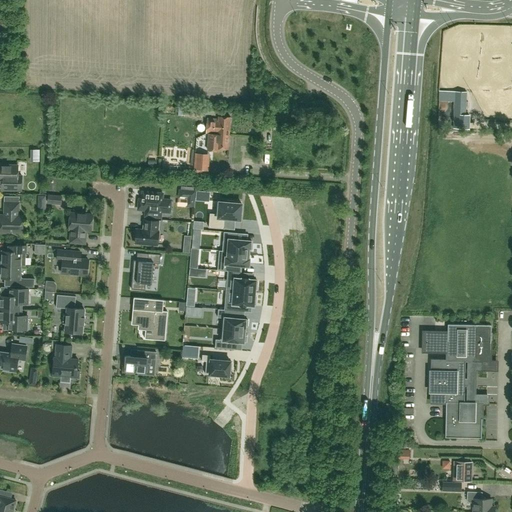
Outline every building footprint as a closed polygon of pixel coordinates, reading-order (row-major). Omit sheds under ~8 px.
[(470,60),(463,60),(464,81),(471,81),(470,60)] [(455,91),(454,128),(468,129),(469,115),(465,115),(466,92),(455,91)] [(185,107),(185,116),(202,117),(202,108),(185,107)] [(207,119),(206,133),(218,134),(218,135),(229,135),(230,117),(219,116),(219,119),(207,119)] [(218,134),(206,133),(206,134),(209,134),(208,150),(220,151),(220,149),(229,149),(229,135),(218,135),(218,134)] [(186,138),(185,147),(193,148),(194,139),(186,138)] [(196,161),(195,174),(207,175),(208,162),(196,161)] [(0,181),(1,181),(1,190),(22,190),(22,176),(18,176),(18,166),(0,165),(0,181)] [(193,206),(194,192),(180,191),(180,197),(188,197),(187,205),(193,206)] [(209,201),(209,192),(197,191),(196,200),(209,201)] [(146,210),(145,216),(161,217),(161,212),(165,212),(166,200),(162,199),(163,194),(142,192),(142,199),(139,199),(139,200),(140,200),(139,209),(138,209),(138,210),(146,210)] [(47,204),(61,205),(62,196),(48,195),(47,204)] [(209,214),(208,228),(223,229),(224,219),(239,220),(241,204),(233,204),(233,201),(226,201),(226,203),(218,202),(217,215),(209,214)] [(18,216),(19,203),(5,203),(4,216),(0,216),(0,232),(22,232),(22,216),(18,216)] [(91,231),(92,215),(70,213),(69,229),(71,229),(70,242),(85,244),(86,231),(91,231)] [(134,239),(136,239),(135,243),(157,245),(159,231),(158,231),(159,221),(144,220),(144,227),(144,230),(136,229),(136,231),(134,231),(134,239)] [(222,250),(222,251),(249,253),(250,248),(251,248),(251,240),(237,239),(238,233),(224,232),(222,250)] [(26,266),(26,246),(7,245),(7,251),(2,251),(2,253),(0,252),(0,261),(2,262),(2,265),(21,265),(26,266)] [(87,275),(88,260),(73,259),(73,252),(58,250),(57,260),(63,260),(62,273),(87,275)] [(219,250),(218,270),(227,271),(234,271),(235,265),(249,266),(250,258),(249,258),(249,253),(222,251),(222,250),(219,250)] [(132,260),(129,289),(143,290),(144,283),(150,284),(152,263),(158,264),(158,254),(146,253),(146,261),(132,260)] [(21,265),(2,265),(1,267),(0,267),(0,276),(1,277),(1,278),(13,279),(13,286),(34,287),(34,279),(22,278),(20,276),(21,265)] [(197,277),(198,269),(190,268),(189,276),(197,277)] [(227,271),(226,290),(254,292),(255,289),(257,289),(257,281),(255,280),(256,279),(254,279),(248,279),(248,278),(242,278),(243,272),(234,271),(227,271)] [(0,309),(22,310),(22,304),(28,304),(28,289),(9,288),(9,296),(1,296),(0,298),(0,306),(0,307),(0,309)] [(193,306),(195,288),(188,288),(186,306),(193,306)] [(226,290),(224,309),(238,310),(239,311),(240,306),(246,306),(246,305),(251,305),(253,305),(253,304),(255,305),(256,296),(254,296),(254,292),(226,290)] [(77,333),(82,333),(83,325),(84,325),(84,324),(84,318),(85,317),(83,317),(84,309),(74,308),(74,304),(75,304),(76,296),(57,295),(55,307),(66,308),(66,315),(63,315),(62,324),(65,324),(64,332),(69,332),(69,333),(76,334),(77,333)] [(132,324),(139,324),(139,329),(155,330),(154,339),(165,340),(167,312),(163,311),(164,300),(134,298),(136,299),(135,313),(133,312),(132,324)] [(22,310),(0,309),(0,311),(0,310),(0,322),(11,322),(11,329),(27,330),(27,316),(22,316),(22,310)] [(218,309),(217,317),(222,318),(221,328),(245,331),(246,326),(248,326),(248,320),(246,320),(246,319),(237,318),(238,310),(224,309),(218,309)] [(448,332),(424,331),(423,351),(451,352),(450,360),(450,361),(465,361),(466,361),(476,362),(476,324),(448,324),(448,332)] [(216,339),(215,347),(235,349),(235,342),(244,342),(246,342),(247,336),(245,336),(245,331),(221,328),(220,339),(216,339)] [(0,367),(3,368),(3,370),(16,372),(18,359),(25,360),(27,346),(12,344),(11,354),(6,353),(0,352),(0,367)] [(71,354),(72,346),(56,345),(59,345),(58,358),(54,357),(53,373),(53,376),(61,377),(61,374),(70,375),(70,377),(79,378),(79,371),(77,371),(78,359),(69,359),(70,354),(71,354)] [(187,346),(186,357),(198,358),(199,347),(187,346)] [(123,363),(122,373),(134,374),(134,372),(138,372),(138,374),(146,375),(147,364),(151,364),(152,359),(155,359),(156,352),(137,350),(136,357),(125,356),(125,363),(123,363)] [(202,354),(202,361),(206,361),(205,374),(210,374),(210,376),(218,377),(219,375),(229,376),(230,370),(232,370),(232,362),(230,362),(230,361),(210,359),(210,355),(202,354)] [(450,361),(450,360),(432,360),(432,373),(430,373),(430,389),(432,389),(431,402),(446,402),(465,403),(465,402),(465,385),(468,385),(468,379),(465,378),(466,361),(465,361),(450,361)] [(39,369),(32,368),(29,387),(36,388),(39,369)] [(446,402),(446,403),(445,437),(482,438),(482,402),(465,402),(465,403),(446,402)] [(454,480),(471,480),(472,462),(455,461),(454,480)] [(442,491),(460,491),(461,482),(442,481),(442,491)] [(0,511),(12,511),(16,500),(3,497),(4,490),(0,489),(0,511)] [(473,511),(494,511),(495,506),(491,506),(492,499),(482,498),(482,492),(467,491),(467,500),(469,502),(473,502),(473,511)]
